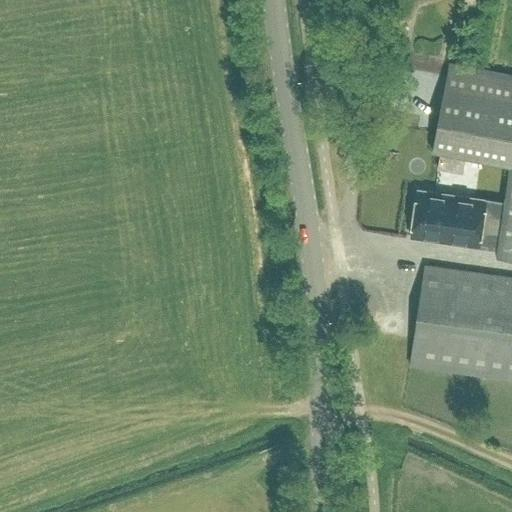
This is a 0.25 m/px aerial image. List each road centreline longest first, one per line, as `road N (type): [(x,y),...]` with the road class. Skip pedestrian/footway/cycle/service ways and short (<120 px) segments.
road 1 (track): [(361,409),(270,412),(15,511)]
road 2 (unclassified): [(313,265),(344,214),(358,0)]
road 3 (secondary): [(313,265),(275,0)]
road 4 (secondary): [(321,511),(324,408),(313,265)]
road 5 (track): [(361,409),(413,418),(511,459)]
